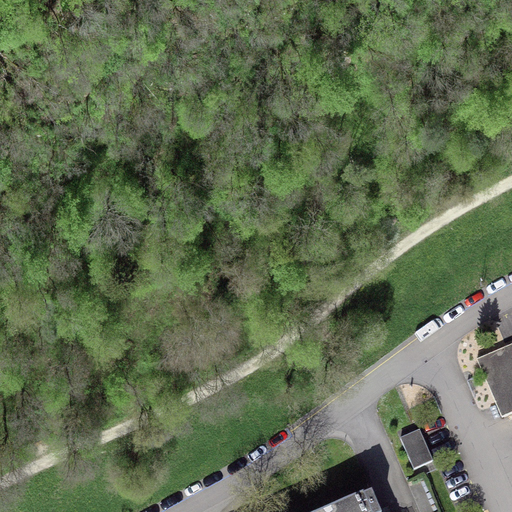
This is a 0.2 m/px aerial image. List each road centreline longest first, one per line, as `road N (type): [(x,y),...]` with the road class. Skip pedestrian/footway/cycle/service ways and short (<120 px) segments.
road 1 (track): [(511,186),(449,216),(213,396),(0,487)]
road 2 (residential): [(511,295),(199,511)]
